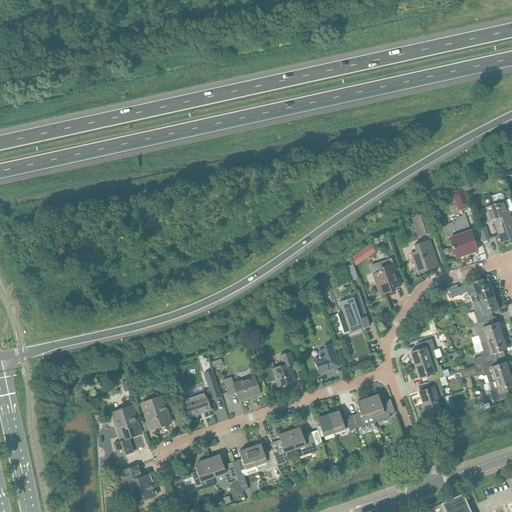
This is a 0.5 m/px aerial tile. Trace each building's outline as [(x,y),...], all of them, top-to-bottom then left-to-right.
[(462,186),(461,186),(463,190),(466,191),(469,190),(471,186),(469,183),(466,182),(463,183),(462,184),(462,186)] [(451,192),(458,211),(468,207),(462,188),(451,192)] [(482,198),(481,200),(483,208),(488,221),(493,220),(499,238),(494,239),(497,247),(504,244),(503,242),(511,239),(511,222),(508,212),(504,201),(503,195),(500,194),(490,197),(487,196),(482,198)] [(425,213),(414,217),(421,236),(431,232),(425,213)] [(456,257),(469,253),(477,250),(465,215),(454,218),(455,221),(445,225),(456,257)] [(485,226),(478,228),(482,241),(489,239),(485,226)] [(410,253),(417,274),(438,267),(429,240),(413,245),(416,251),(410,253)] [(392,246),(386,247),(388,252),(389,256),(395,254),(393,251),(392,246)] [(357,253),(353,256),(356,264),(362,259),(357,253)] [(391,259),(370,266),(381,296),(394,291),(393,288),(400,286),(393,264),(391,259)] [(353,264),(346,267),(351,281),(358,278),(353,264)] [(469,296),(472,304),(493,296),(489,283),(483,285),(482,279),(448,291),(451,298),(467,293),(468,297),(469,296)] [(342,312),(338,314),(344,332),(348,331),(349,333),(363,328),(362,325),(369,323),(358,290),(349,293),(351,298),(339,302),(342,312)] [(473,312),(477,323),(484,321),(489,319),(487,313),(498,310),(493,296),(472,304),(475,311),(473,312)] [(486,326),(484,321),(477,323),(472,325),(476,336),(478,336),(480,343),(502,336),(497,323),(486,326)] [(483,357),(473,360),(475,366),(492,360),(497,359),(495,353),(503,350),(506,349),(502,336),(480,343),(483,351),(481,351),(483,357)] [(414,366),(436,358),(433,351),(435,350),(431,339),(419,343),(421,349),(410,353),(414,366)] [(314,360),(318,374),(339,367),(331,344),(325,346),(325,348),(319,350),(321,358),(314,360)] [(271,364),(262,367),(264,371),(268,382),(276,379),(279,387),(294,382),(288,367),(294,365),(290,352),(279,355),(283,365),(273,368),(271,364)] [(436,358),(414,366),(419,379),(430,375),(432,381),(427,382),(427,383),(444,377),(440,366),(438,366),(436,358)] [(486,375),(488,383),(510,375),(505,362),(494,366),(492,360),(475,366),(460,371),(462,379),(483,372),(484,376),(486,375)] [(212,371),(204,374),(208,386),(209,390),(212,398),(213,400),(221,397),(216,383),(212,371)] [(511,382),(510,375),(488,383),(491,390),(490,391),(493,402),(505,398),(503,392),(511,389),(511,382)] [(222,380),(228,395),(236,392),(239,401),(260,394),(254,377),(233,384),(231,377),(222,380)] [(418,392),(423,405),(444,398),(441,390),(443,390),(439,379),(444,377),(427,383),(429,388),(418,392)] [(186,387),(180,389),(190,416),(203,412),(203,413),(211,410),(207,400),(212,398),(209,390),(204,391),(189,396),(186,387)] [(378,395),(367,398),(373,416),(375,422),(389,417),(388,414),(394,412),(390,399),(388,400),(384,401),(384,403),(381,404),(378,395)] [(162,396),(141,404),(150,430),(171,423),(162,396)] [(375,422),(373,416),(367,398),(356,402),(360,412),(351,416),(355,429),(375,422)] [(444,398),(423,405),(427,418),(434,416),(438,415),(440,421),(452,417),(459,414),(457,408),(450,410),(449,409),(448,405),(447,406),(444,398)] [(483,403),(472,406),(474,411),(475,413),(477,412),(489,408),(488,406),(488,404),(483,405),(483,403)] [(121,441),(115,443),(119,456),(133,452),(128,438),(141,434),(131,406),(112,413),(121,441)] [(471,406),(465,408),(466,414),(467,415),(473,413),(472,411),(471,406)] [(355,429),(351,416),(341,419),(339,411),(328,415),(334,433),(348,428),(349,431),(355,429)] [(320,438),(334,433),(328,415),(317,418),(321,429),(311,432),(316,445),(322,443),(320,438)] [(318,450),(316,445),(311,432),(302,435),(300,428),(289,431),(295,449),(298,458),(298,457),(318,450)] [(271,442),(273,447),(273,448),(272,449),(278,465),(285,462),(282,453),(284,452),(284,453),(295,449),(289,431),(278,435),(281,443),(278,444),(277,440),(272,442),(272,441),(271,442)] [(405,440),(395,443),(397,451),(407,447),(405,440)] [(258,472),(278,465),(272,449),(263,452),(260,444),(250,448),(258,472)] [(384,446),(378,448),(381,457),(382,457),(387,455),(384,446)] [(250,448),(239,451),(241,459),(232,462),(240,485),(242,491),(248,489),(243,477),(258,472),(250,448)] [(219,455),(207,459),(216,484),(226,481),(227,484),(231,482),(232,487),(240,485),(232,462),(223,465),(219,455)] [(191,473),(182,477),(185,486),(194,483),(195,486),(200,485),(202,489),(216,484),(207,459),(198,462),(198,464),(194,465),(197,471),(191,473)] [(141,477),(137,465),(114,473),(120,491),(123,495),(128,496),(129,496),(132,504),(155,496),(151,483),(152,483),(149,474),(141,477)] [(450,511),(467,504),(463,494),(437,505),(440,511),(450,511)] [(171,501),(170,501),(170,500),(165,499),(161,503),(163,508),(168,508),(171,505),(171,504),(172,503),(171,501)] [(205,511),(210,507),(201,501),(195,510),(190,511),(205,511)]
